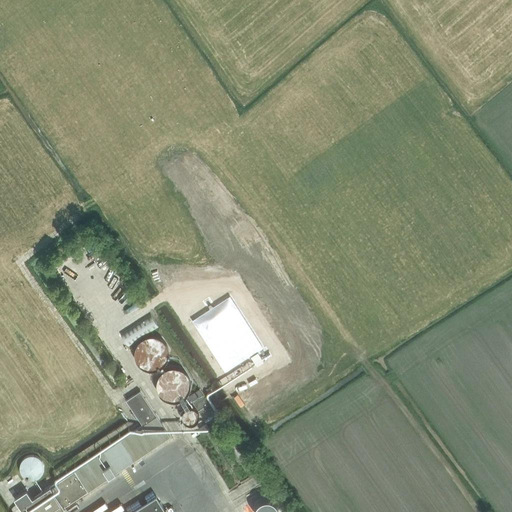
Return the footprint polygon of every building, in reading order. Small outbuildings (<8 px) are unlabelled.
[(159,327),(151,314),(120,334),(129,347),(159,327)] [(258,352),(251,356),(254,361),(261,356),(258,352)] [(210,406),(199,389),(189,395),(200,412),(210,406)] [(143,424),(20,506),(24,511),(57,511),(65,507),(64,506),(170,435),(140,390),(126,400),(143,424)] [(30,478),(50,471),(43,452),(23,460),(30,478)] [(277,494),(253,509),(254,511),(282,511),(287,510),(277,494)] [(166,511),(156,496),(130,511),(128,511),(127,511),(166,511)]
